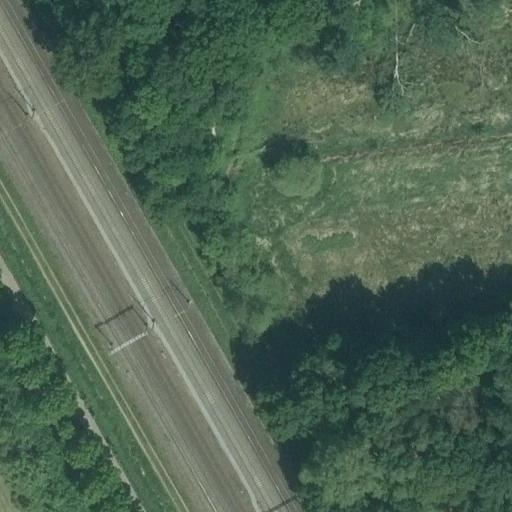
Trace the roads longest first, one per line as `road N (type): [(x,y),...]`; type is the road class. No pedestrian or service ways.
road 1 (track): [(354,511),(68,0)]
road 2 (unclassified): [(139,511),(0,265)]
